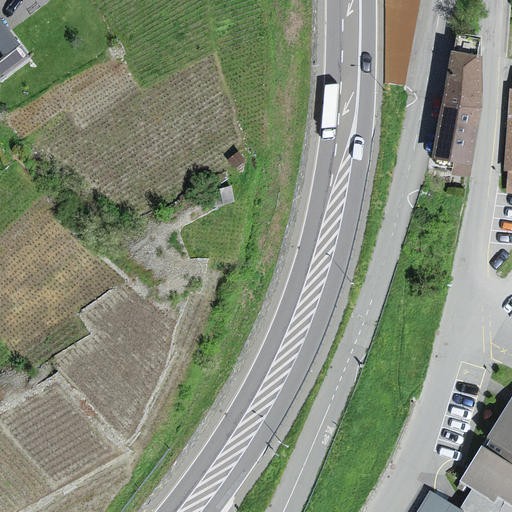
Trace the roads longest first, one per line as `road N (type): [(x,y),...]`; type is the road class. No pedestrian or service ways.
road 1 (primary): [(351,0),(345,152),(318,272),(272,385),(188,511)]
road 2 (residential): [(442,0),(363,322),(283,511)]
road 3 (residential): [(494,0),(490,107),(465,304),(431,409),(380,511)]
